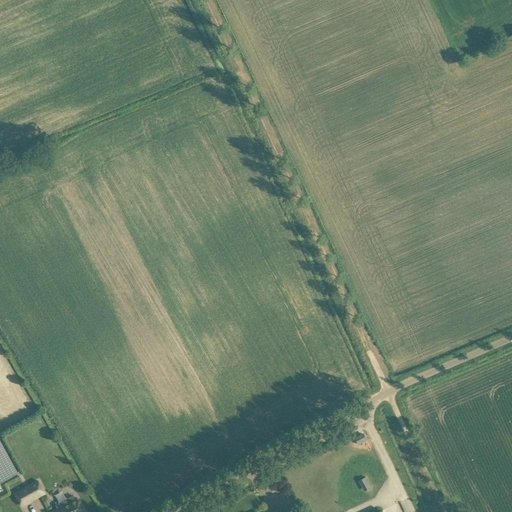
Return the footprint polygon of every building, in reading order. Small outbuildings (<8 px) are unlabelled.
[(364,434),(355,439),(358,444),(367,439),(364,434)] [(0,440),(0,482),(18,473),(0,440)] [(366,477),(361,479),(367,489),(371,487),(366,477)] [(22,506),(45,493),(39,481),(15,493),(22,506)] [(85,511),(78,498),(69,502),(67,499),(59,503),(61,507),(51,511),(85,511)]
